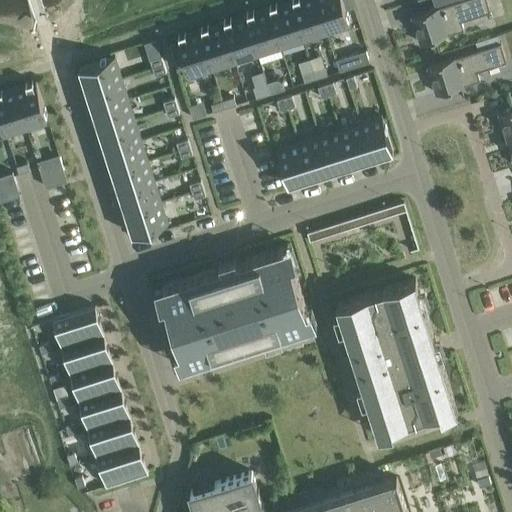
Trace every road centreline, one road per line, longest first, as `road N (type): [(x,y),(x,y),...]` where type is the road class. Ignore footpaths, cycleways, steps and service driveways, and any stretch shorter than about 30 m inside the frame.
road 1 (residential): [(421,173),(122,267)]
road 2 (residential): [(122,267),(180,448),(163,511)]
road 3 (residential): [(122,267),(57,59)]
road 4 (residential): [(511,253),(465,111),(409,129)]
road 5 (residential): [(511,455),(458,286)]
road 6 (residential): [(409,129),(366,0)]
